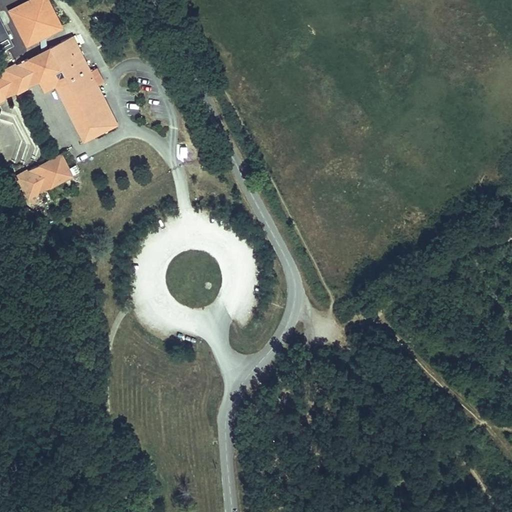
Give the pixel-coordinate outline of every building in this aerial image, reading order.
[(18,12),(19,10),(21,8),(22,6),(24,4),(26,2),(29,1),(31,0),(28,0),(10,10),(28,44),(41,37),(45,34),(50,32),(49,30),(47,31),(46,32),(45,33),(41,35),(39,35),(37,36),(35,36),(33,35),(30,35),(28,34),(27,33),(25,32),(24,31),(22,30),(21,28),(20,26),(18,22),(18,20),(17,17),(18,14),(18,12)] [(61,26),(55,14),(54,15),(53,13),(53,12),(52,11),(52,9),(51,8),(50,6),(49,5),(48,4),(50,3),(47,0),(31,0),(29,1),(26,2),(24,4),(22,6),(21,8),(19,10),(18,12),(18,14),(17,17),(18,20),(18,22),(20,26),(21,28),(22,30),(24,31),(25,32),(27,33),(28,34),(30,35),(33,35),(35,36),(37,36),(39,35),(41,35),(45,33),(46,32),(47,31),(49,30),(50,32),(61,26)] [(0,45),(9,42),(0,16),(0,45)] [(96,136),(118,124),(98,84),(104,80),(97,66),(91,70),(72,33),(46,47),(41,49),(0,70),(0,99),(39,80),(62,69),(96,136)] [(84,142),(96,136),(62,69),(39,80),(44,91),(56,85),(84,142)] [(61,151),(16,174),(29,198),(74,174),(61,151)]
